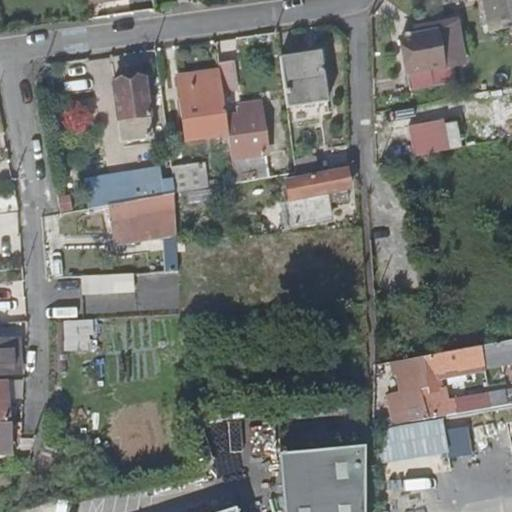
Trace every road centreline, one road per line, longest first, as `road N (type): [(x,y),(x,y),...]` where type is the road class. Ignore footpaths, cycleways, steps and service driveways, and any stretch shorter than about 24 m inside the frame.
road 1 (residential): [(354,2),(6,51)]
road 2 (residential): [(6,51),(35,231),(34,324)]
road 3 (residential): [(354,2),(364,176)]
